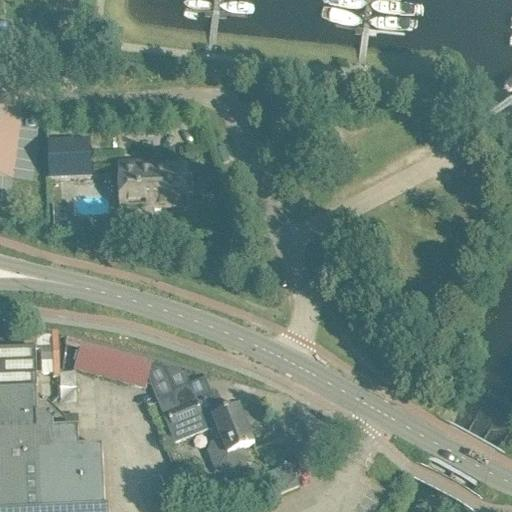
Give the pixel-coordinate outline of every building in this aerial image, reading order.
[(0,50),(5,51),(9,25),(0,23),(0,50)] [(93,142),(50,144),(51,180),(94,179),(93,142)] [(153,209),(188,208),(187,167),(153,169),(153,164),(119,165),(121,204),(153,203),(153,209)] [(38,417),(36,375),(35,352),(42,351),(42,375),(57,375),(56,337),(35,338),(34,327),(0,328),(0,511),(28,511),(105,509),(103,449),(79,450),(79,430),(54,431),(54,426),(44,417),(38,417)] [(208,420),(213,418),(210,411),(202,414),(197,402),(176,410),(172,399),(158,404),(174,445),(212,431),(208,420)] [(239,407),(213,418),(208,420),(212,431),(217,443),(211,445),(207,453),(214,474),(223,476),(243,468),(248,460),(244,450),(255,446),(239,407)] [(160,478),(167,496),(188,487),(181,470),(160,478)]
